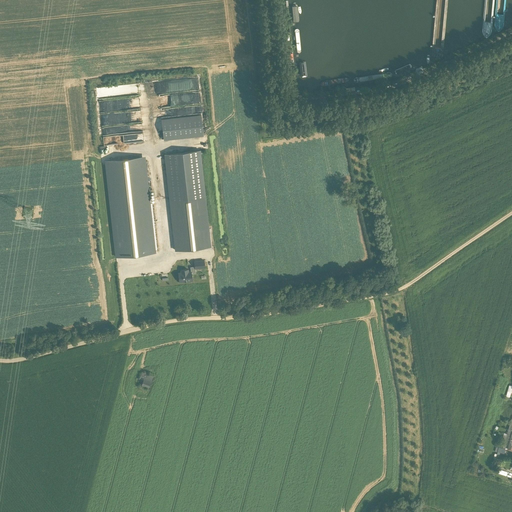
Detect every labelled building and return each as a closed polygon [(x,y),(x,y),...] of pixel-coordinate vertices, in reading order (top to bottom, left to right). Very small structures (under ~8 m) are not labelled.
[(395,71),(397,75),(411,69),(409,64),(395,71)] [(353,78),(354,83),(392,77),(391,72),(353,78)] [(319,82),(320,87),(350,82),(349,77),(319,82)] [(201,114),(162,120),(165,139),(203,133),(201,114)] [(165,154),(176,250),(210,246),(199,150),(165,154)] [(106,165),(116,257),(155,252),(145,161),(140,157),(110,160),(106,165)] [(195,267),(195,268),(205,267),(204,260),(194,261),(195,267)] [(178,273),(179,282),(192,280),(191,273),(191,271),(188,272),(188,269),(181,270),(181,272),(178,273)] [(142,371),(140,376),(137,384),(148,388),(151,380),(153,375),(142,371)] [(498,473),(509,475),(510,470),(499,467),(498,473)]
